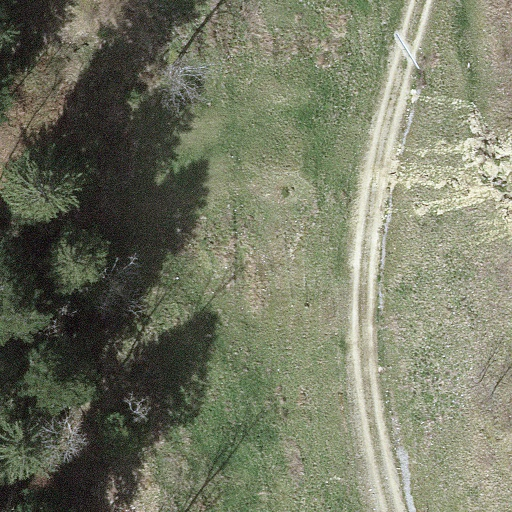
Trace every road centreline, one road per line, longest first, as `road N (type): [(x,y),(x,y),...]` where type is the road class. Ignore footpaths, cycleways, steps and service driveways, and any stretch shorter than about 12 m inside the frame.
road 1 (track): [(386,511),(374,476),(376,129),(419,0)]
road 2 (track): [(511,278),(404,46)]
